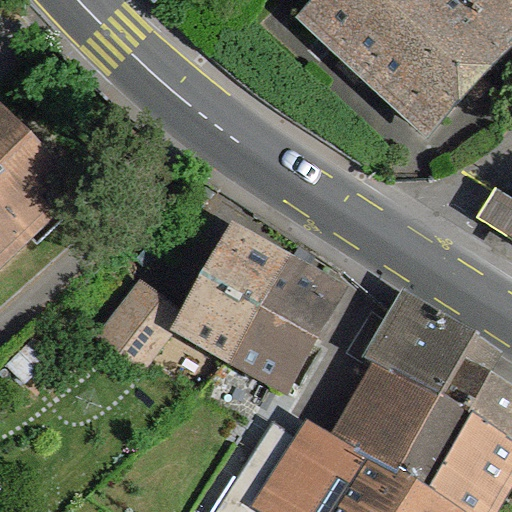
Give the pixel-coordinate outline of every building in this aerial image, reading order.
[(322,0),(304,21),(431,137),(511,48),(511,42),(510,41),(466,0),(322,0)] [(466,0),(510,41),(511,37),(511,1),(510,0),(466,0)] [(0,117),(0,267),(75,196),(0,117)] [(511,205),(495,195),(485,210),(480,220),(511,240),(511,205)] [(239,244),(188,338),(235,365),(288,272),(239,244)] [(335,299),(288,272),(235,365),(283,392),(335,299)] [(143,291),(105,342),(142,370),(181,322),(143,291)] [(370,363),(400,381),(446,407),(467,367),(487,379),(496,363),(499,358),(410,300),(406,306),(370,363)] [(511,394),(487,379),(467,367),(446,407),(475,423),(511,444),(511,394)] [(367,466),(429,502),(475,423),(446,407),(400,381),(356,458),(367,466)] [(429,502),(444,511),(495,511),(511,484),(511,444),(475,423),(429,502)] [(339,511),(367,466),(356,458),(340,448),(307,444),(292,469),(265,511),(339,511)] [(256,511),(265,511),(292,469),(262,451),(234,498),(256,511)] [(444,511),(429,502),(367,466),(339,511),(444,511)]
